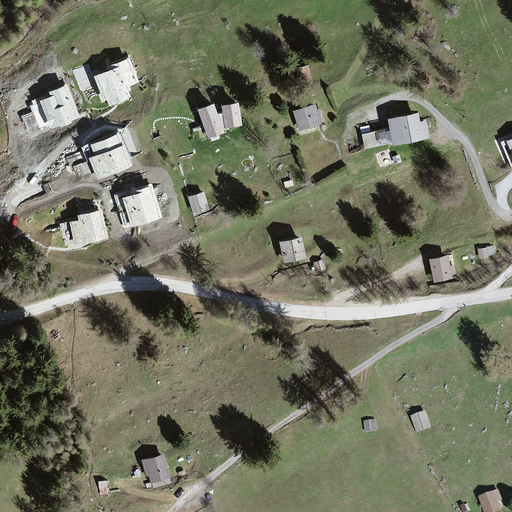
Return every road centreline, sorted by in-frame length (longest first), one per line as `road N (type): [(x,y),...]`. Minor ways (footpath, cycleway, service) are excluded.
road 1 (unclassified): [(0,316),(140,282),(328,311),(479,297)]
road 2 (track): [(451,301),(442,318),(384,350),(169,511)]
road 3 (track): [(511,215),(493,204),(466,136),(403,93),(338,92),(385,0)]
